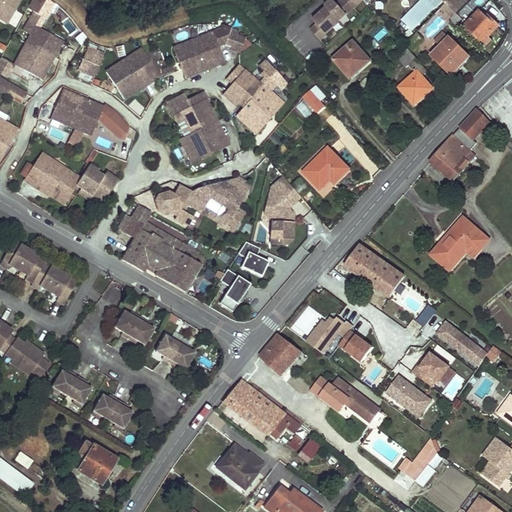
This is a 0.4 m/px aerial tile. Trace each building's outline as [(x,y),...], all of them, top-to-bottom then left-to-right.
[(13,10),(17,2),(12,0),(0,0),(0,20),(7,7),(13,10)] [(54,4),(46,0),(32,0),(27,10),(45,20),(54,4)] [(326,9),(338,22),(353,8),(345,0),(341,0),(336,5),(331,0),(324,7),(326,9)] [(345,0),(353,8),(361,0),(345,0)] [(443,0),(446,2),(440,8),(451,18),(469,0),(468,0),(443,0)] [(7,7),(0,20),(5,24),(13,10),(7,7)] [(339,23),(338,22),(326,9),(312,21),(316,25),(310,31),(319,41),(339,23)] [(498,25),(481,9),(465,26),(485,46),(491,40),(488,37),(498,25)] [(9,23),(17,27),(21,16),(14,13),(9,23)] [(80,43),(87,36),(67,18),(61,25),(80,43)] [(222,25),(218,32),(196,40),(208,70),(225,63),(218,46),(225,44),(231,47),(230,50),(238,54),(245,39),(238,36),(240,33),(222,25)] [(62,42),(33,26),(25,42),(53,57),(62,42)] [(422,39),(417,34),(407,43),(413,49),(422,39)] [(469,57),(449,38),(432,56),(452,75),(469,57)] [(196,40),(173,48),(185,79),(208,70),(196,40)] [(53,57),(25,42),(12,65),(41,81),(53,57)] [(370,61),(353,42),(334,59),(348,76),(359,67),(361,69),(370,61)] [(102,55),(85,48),(76,71),(92,78),(102,55)] [(106,72),(124,99),(159,76),(142,49),(106,72)] [(428,71),(408,49),(398,58),(406,68),(409,66),(416,73),(401,86),(410,96),(407,98),(414,106),(433,89),(422,77),(428,71)] [(13,66),(0,58),(0,65),(10,71),(13,66)] [(265,61),(259,68),(264,72),(267,75),(270,78),(276,72),(265,61)] [(10,71),(0,65),(0,75),(5,78),(10,71)] [(259,84),(245,71),(238,65),(226,79),(232,85),(225,94),(231,99),(235,95),(246,105),(242,109),(235,117),(256,135),(271,118),(269,116),(281,102),(263,86),(262,86),(259,84)] [(359,67),(348,76),(351,79),(361,69),(359,67)] [(259,84),(262,86),(263,86),(270,78),(267,75),(264,79),(259,84)] [(0,77),(0,90),(22,102),(27,93),(0,77)] [(401,86),(398,88),(407,98),(410,96),(401,86)] [(75,130),(87,101),(63,90),(50,119),(75,130)] [(130,102),(138,112),(153,100),(145,90),(130,102)] [(310,92),(305,97),(316,109),(322,104),(310,92)] [(217,123),(207,102),(209,101),(205,93),(188,101),(185,94),(168,102),(175,117),(177,116),(180,122),(185,120),(192,134),(185,137),(180,139),(192,164),(228,148),(220,129),(209,134),(206,128),(217,123)] [(235,95),(231,99),(225,94),(223,96),(235,106),(236,104),(242,109),(246,105),(235,95)] [(316,109),(305,97),(300,101),(312,113),(316,109)] [(87,101),(75,130),(90,136),(97,120),(118,139),(124,141),(129,127),(114,112),(104,104),(103,108),(87,101)] [(281,102),(269,116),(271,118),(284,104),(281,102)] [(490,122),(478,109),(460,128),(473,140),(490,122)] [(192,134),(185,120),(180,122),(177,116),(175,117),(185,137),(192,134)] [(0,163),(9,147),(6,145),(15,130),(2,122),(0,124),(0,163)] [(508,137),(495,122),(491,126),(503,140),(508,137)] [(220,129),(217,123),(206,128),(209,134),(220,129)] [(473,140),(460,128),(454,134),(431,162),(454,181),(475,155),(470,151),(477,143),(473,140)] [(18,132),(15,130),(6,145),(9,147),(18,132)] [(126,158),(131,144),(120,140),(115,154),(126,158)] [(349,170),(328,148),(304,172),(321,189),(331,179),(335,184),(349,170)] [(50,160),(42,155),(34,168),(29,165),(22,176),(26,179),(25,182),(47,196),(48,194),(51,197),(65,205),(76,186),(63,178),(65,174),(48,163),(50,160)] [(81,179),(50,160),(48,163),(65,174),(63,178),(76,186),(81,179)] [(107,173),(104,176),(98,172),(99,171),(90,165),(81,179),(76,186),(81,189),(98,200),(103,193),(108,196),(114,178),(107,173)] [(300,198),(283,178),(270,189),(277,197),(272,202),(268,201),(264,214),(271,222),(270,244),(288,245),(292,242),(293,218),(289,218),(289,214),(292,212),(288,208),(300,198)] [(252,188),(240,179),(197,190),(193,192),(191,193),(190,193),(186,201),(206,213),(204,216),(220,226),(219,227),(232,235),(246,214),(239,209),(252,188)] [(186,201),(190,193),(179,187),(174,197),(168,194),(154,198),(158,212),(165,215),(167,211),(177,216),(174,220),(181,224),(187,214),(181,210),(186,201)] [(96,204),(98,200),(81,189),(78,193),(96,204)] [(277,197),(270,189),(268,201),(272,202),(277,197)] [(150,212),(141,207),(133,220),(143,225),(150,212)] [(133,220),(125,215),(118,228),(135,238),(122,260),(142,272),(145,268),(147,263),(159,270),(156,275),(155,276),(185,293),(201,266),(192,261),(171,248),(169,252),(157,246),(161,239),(152,234),(151,236),(144,232),(145,229),(141,227),(143,225),(133,220)] [(488,240),(464,218),(431,254),(449,270),(467,251),(474,256),(488,240)] [(196,254),(143,225),(141,227),(145,229),(144,232),(151,236),(152,234),(161,239),(157,246),(169,252),(171,248),(192,261),(196,254)] [(12,240),(0,261),(0,264),(6,268),(8,264),(17,270),(26,275),(24,278),(31,282),(29,285),(36,289),(38,286),(47,291),(57,296),(55,300),(62,304),(75,281),(59,271),(43,262),(44,259),(28,250),(12,240)] [(268,263),(256,257),(260,249),(249,245),(245,243),(238,254),(245,258),(241,267),(262,277),(268,263)] [(405,276),(360,245),(345,265),(390,297),(405,276)] [(159,270),(147,263),(145,268),(156,275),(159,270)] [(230,288),(219,304),(232,313),(239,302),(240,303),(248,294),(245,292),(238,287),(242,280),(227,270),(220,282),(230,288)] [(250,285),(242,280),(238,287),(245,292),(250,285)] [(423,327),(437,309),(429,303),(415,320),(423,327)] [(122,312),(112,328),(121,333),(119,336),(126,340),(133,344),(134,341),(143,346),(152,330),(147,326),(137,321),(128,315),(122,312)] [(345,338),(350,331),(354,326),(347,321),(346,323),(338,318),(335,321),(331,318),(327,323),(323,321),(307,342),(323,354),(339,333),(345,338)] [(30,371),(36,376),(46,363),(40,358),(43,354),(30,345),(28,347),(23,344),(16,338),(14,340),(8,336),(12,331),(0,322),(0,349),(4,353),(4,354),(11,360),(9,362),(27,375),(30,371)] [(437,334),(479,366),(487,356),(488,354),(446,322),(437,334)] [(373,348),(350,331),(345,338),(339,345),(362,362),(373,348)] [(302,352),(278,334),(259,357),(280,376),(302,352)] [(163,336),(153,352),(161,357),(160,360),(167,364),(174,368),(175,365),(183,370),(193,354),(188,351),(178,345),(168,339),(163,336)] [(502,352),(494,346),(488,354),(487,356),(495,362),(502,352)] [(418,366),(413,373),(432,387),(437,381),(445,387),(456,372),(431,354),(425,361),(421,368),(418,366)] [(46,363),(36,376),(39,378),(49,365),(46,363)] [(60,371),(50,388),(58,392),(65,396),(72,400),(80,405),(90,389),(85,386),(82,384),(83,381),(76,377),(69,373),(68,376),(65,374),(60,371)] [(379,409),(339,378),(333,385),(322,376),(311,390),(338,412),(344,404),(362,418),(366,413),(372,418),(379,409)] [(399,376),(386,393),(419,417),(432,401),(399,376)] [(248,387),(240,381),(224,401),(262,430),(264,428),(270,433),(284,414),(249,386),(248,387)] [(511,400),(511,395),(506,391),(493,410),(501,416),(511,400)] [(101,395),(91,411),(100,416),(106,420),(113,424),(121,429),(131,412),(126,410),(123,408),(125,405),(118,401),(111,397),(109,400),(106,398),(101,395)] [(511,400),(501,416),(511,424),(511,400)] [(372,418),(366,413),(362,418),(368,423),(372,418)] [(299,425),(284,414),(270,433),(277,438),(286,427),(293,433),(299,425)] [(303,442),(295,435),(288,444),(296,451),(303,442)] [(511,448),(497,438),(483,456),(490,462),(496,466),(487,478),(500,487),(511,470),(511,448)] [(319,446),(309,439),(302,448),(299,452),(298,453),(308,460),(319,446)] [(115,460),(84,441),(75,455),(83,460),(77,470),(100,485),(115,460)] [(438,453),(433,441),(415,464),(407,457),(399,467),(416,481),(438,453)] [(247,454),(235,445),(217,467),(245,489),(257,474),(242,462),(247,454)] [(27,469),(33,460),(20,450),(14,459),(27,469)] [(265,464),(249,452),(247,454),(242,462),(257,474),(265,464)] [(0,456),(0,477),(23,496),(34,482),(0,456)] [(496,466),(490,462),(481,474),(487,478),(496,466)] [(322,511),(304,498),(302,500),(300,498),(302,496),(293,489),(289,494),(280,487),(264,506),(271,511),(275,511),(278,509),(281,511),(322,511)] [(502,511),(482,496),(470,511),(502,511)]
